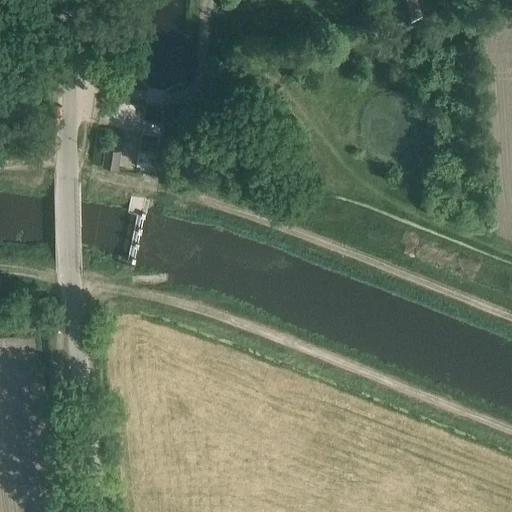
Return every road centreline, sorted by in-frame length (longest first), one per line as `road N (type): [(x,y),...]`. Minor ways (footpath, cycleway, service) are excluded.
road 1 (track): [(0,275),(172,302),(511,435)]
road 2 (tertiary): [(95,511),(68,265),(76,0)]
road 3 (track): [(193,197),(511,318)]
road 4 (track): [(199,65),(463,29)]
